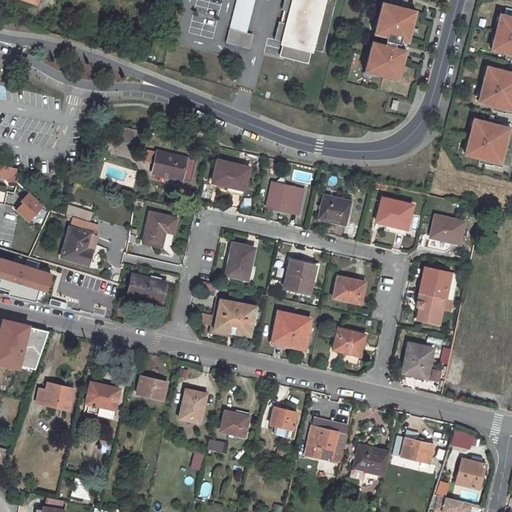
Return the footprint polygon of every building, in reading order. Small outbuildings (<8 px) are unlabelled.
[(237,0),(230,29),(242,32),(247,34),(255,0),(237,0)] [(284,0),(282,11),(284,12),(281,23),(279,23),(274,41),(287,44),(285,54),(305,59),(307,49),(323,53),(336,0),(284,0)] [(391,0),(389,5),(382,3),(377,27),(381,28),(379,36),(388,38),(387,41),(388,42),(387,47),(373,43),(366,71),(375,73),(375,75),(390,79),(390,77),(399,79),(406,51),(394,48),(395,43),(400,44),(401,40),(409,42),(416,12),(402,9),(405,0),(391,0)] [(511,17),(504,15),(502,25),(499,24),(495,40),(497,41),(495,51),(511,55),(511,17)] [(230,29),(226,44),(238,47),(242,32),(230,29)] [(507,110),(511,110),(511,68),(510,68),(509,72),(491,67),(488,77),(486,76),(481,93),(484,93),(482,103),(500,108),(499,112),(506,114),(507,110)] [(494,162),(502,164),(511,128),(503,126),(504,122),(497,120),(496,124),(478,120),(475,129),(472,129),(468,145),(471,146),(469,155),(487,160),(486,164),(493,166),(494,162)] [(121,125),(117,140),(133,144),(137,129),(121,125)] [(157,151),(152,172),(190,182),(196,160),(157,151)] [(218,159),(212,183),(244,191),(249,167),(218,159)] [(0,177),(15,180),(17,169),(16,168),(0,164),(0,177)] [(272,182),(266,207),(298,214),(304,189),(272,182)] [(324,194),(318,218),(346,225),(351,201),(324,194)] [(383,198),(377,222),(386,223),(407,228),(412,205),(383,198)] [(149,211),(142,242),(162,247),(166,231),(174,233),(177,217),(149,211)] [(435,215),(431,237),(460,244),(465,222),(435,215)] [(70,227),(61,257),(88,264),(93,247),(94,247),(97,235),(95,234),(98,225),(73,218),(71,227),(70,227)] [(386,223),(384,229),(405,234),(407,228),(386,223)] [(233,243),(229,260),(231,260),(229,275),(248,280),(255,248),(233,243)] [(290,260),(284,287),(310,293),(315,268),(300,264),(301,262),(290,260)] [(3,261),(0,268),(0,272),(7,275),(4,285),(15,289),(17,283),(27,286),(43,291),(49,270),(33,265),(31,270),(3,261)] [(427,280),(424,294),(445,298),(446,298),(448,287),(455,288),(458,273),(425,266),(422,278),(427,280)] [(132,274),(127,295),(162,303),(167,282),(132,274)] [(337,276),(333,297),(361,304),(365,284),(356,282),(357,280),(337,276)] [(17,283),(15,289),(25,292),(27,286),(17,283)] [(446,298),(452,299),(455,288),(448,287),(446,298)] [(419,293),(417,306),(419,307),(417,319),(439,324),(445,298),(424,294),(419,293)] [(220,299),(214,329),(251,336),(257,306),(220,299)] [(279,312),(273,341),(303,348),(309,319),(279,312)] [(205,315),(204,324),(213,325),(214,316),(205,315)] [(0,326),(0,350),(3,351),(3,355),(12,358),(17,336),(8,334),(9,331),(1,329),(0,326)] [(456,326),(450,351),(467,354),(472,330),(460,327),(456,326)] [(342,350),(342,351),(360,356),(366,335),(339,327),(333,347),(342,350)] [(25,338),(17,336),(12,358),(20,360),(21,356),(38,360),(46,337),(36,335),(34,336),(26,335),(25,338)] [(416,374),(416,376),(427,378),(433,348),(409,344),(403,371),(416,374)] [(450,351),(443,382),(501,394),(508,363),(467,354),(450,351)] [(177,377),(186,379),(188,370),(179,368),(177,377)] [(432,369),(431,381),(440,381),(441,370),(432,369)] [(141,376),(136,394),(163,400),(167,382),(141,376)] [(91,382),(86,403),(89,404),(87,412),(114,418),(120,391),(106,388),(106,386),(91,382)] [(46,391),(43,404),(69,410),(74,388),(47,383),(46,391)] [(39,389),(36,403),(43,404),(46,391),(39,389)] [(182,404),(179,419),(200,423),(207,394),(188,389),(185,404),(182,404)] [(290,430),(293,430),(297,412),(275,407),(271,425),(276,426),(274,433),(288,437),(290,430)] [(249,419),(234,415),(235,413),(225,411),(221,431),(230,433),(228,438),(233,439),(234,434),(245,437),(249,419)] [(235,413),(234,415),(249,419),(250,414),(235,411),(235,413)] [(327,449),(333,450),(331,459),(342,462),(348,434),(312,426),(305,455),(319,459),(322,447),(327,449)] [(450,445),(472,452),(477,436),(455,429),(450,445)] [(398,456),(403,436),(396,435),(392,455),(398,456)] [(405,437),(400,456),(429,464),(434,444),(405,437)] [(207,450),(226,453),(228,443),(209,439),(207,450)] [(358,444),(352,469),(383,476),(389,452),(358,444)] [(199,467),(202,457),(196,454),(192,465),(199,467)] [(462,459),(456,484),(479,489),(485,465),(462,459)] [(363,480),(364,472),(351,470),(350,477),(363,480)] [(76,479),(72,495),(89,499),(92,483),(76,479)] [(485,510),(485,507),(434,493),(430,507),(436,508),(436,510),(444,511),(471,511),(472,507),(485,510)] [(48,498),(47,507),(62,510),(63,501),(48,498)]
